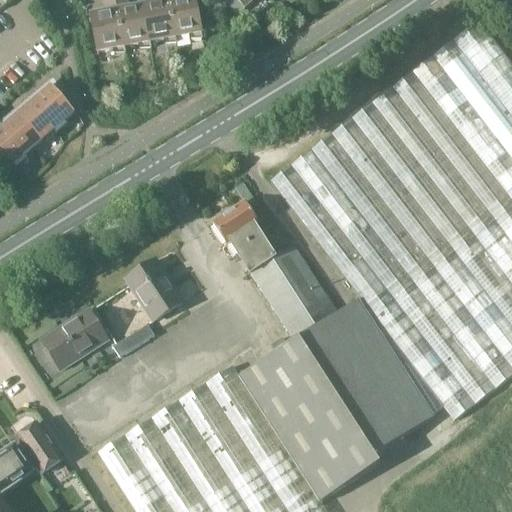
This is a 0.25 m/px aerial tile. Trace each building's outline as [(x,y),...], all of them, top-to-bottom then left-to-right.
[(0,0),(0,10),(12,0),(0,0)] [(166,0),(167,2),(168,2),(175,39),(189,37),(190,41),(202,40),(203,31),(200,30),(194,0),(166,0)] [(239,14),(244,10),(254,1),(256,4),(262,0),(226,0),(224,2),(235,14),(239,14)] [(167,2),(143,7),(149,44),(163,41),(164,45),(175,45),(174,39),(175,39),(168,2),(167,2)] [(143,7),(117,11),(124,49),(138,46),(139,50),(150,49),(149,44),(143,7)] [(125,54),(124,49),(117,11),(90,16),(97,54),(112,51),(113,55),(125,54)] [(361,300),(359,301),(432,416),(444,409),(455,422),(511,378),(511,64),(480,23),(271,183),(361,300)] [(64,123),(75,114),(51,86),(0,130),(0,150),(16,169),(27,160),(25,158),(43,141),(46,144),(67,126),(64,123)] [(229,245),(235,255),(262,238),(255,228),(258,226),(244,204),(225,216),(222,215),(215,219),(215,223),(212,225),(226,247),(229,245)] [(292,345),(238,379),(320,505),(379,466),(374,458),(434,419),(432,416),(359,301),(338,315),(293,246),(274,258),(262,238),(235,255),(292,345)] [(125,281),(153,324),(183,304),(155,261),(125,281)] [(60,373),(107,342),(87,312),(40,342),(41,343),(45,341),(64,369),(60,372),(60,373)] [(324,511),(320,505),(238,379),(231,370),(97,456),(132,511),(324,511)] [(36,425),(16,439),(20,444),(37,470),(41,476),(61,462),(36,425)] [(0,511),(0,495),(2,494),(37,470),(20,444),(0,457),(0,511)]
